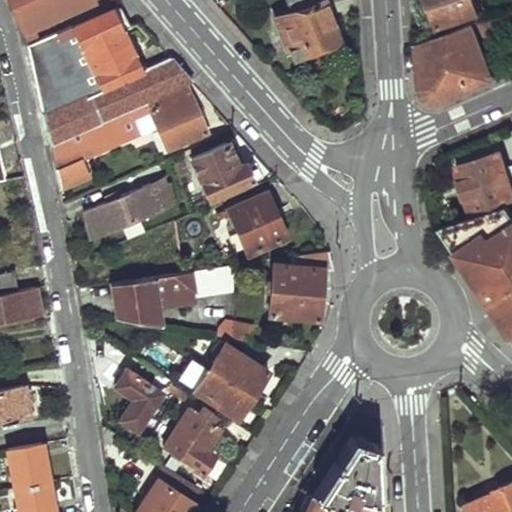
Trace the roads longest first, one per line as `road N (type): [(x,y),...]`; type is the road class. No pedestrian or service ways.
road 1 (residential): [(95,511),(54,266),(0,17)]
road 2 (residential): [(244,511),(357,341)]
road 3 (residential): [(165,0),(271,120)]
road 4 (residential): [(408,369),(417,511)]
road 5 (residential): [(271,120),(308,169),(362,218)]
